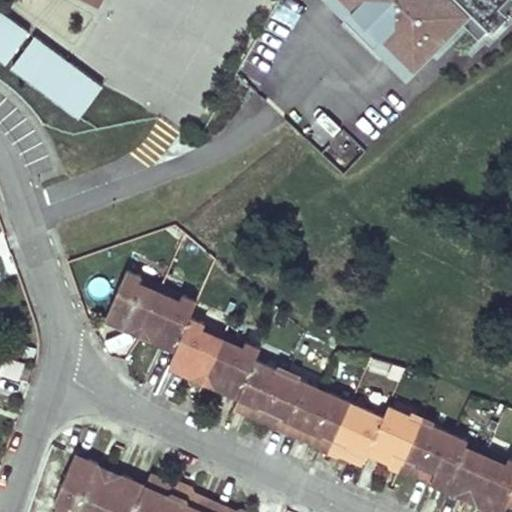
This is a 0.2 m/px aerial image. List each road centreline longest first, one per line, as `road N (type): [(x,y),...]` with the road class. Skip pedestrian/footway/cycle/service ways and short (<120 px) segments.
road 1 (residential): [(87,377),(374,511)]
road 2 (residential): [(0,168),(87,377)]
road 3 (residential): [(2,511),(40,395),(87,377)]
